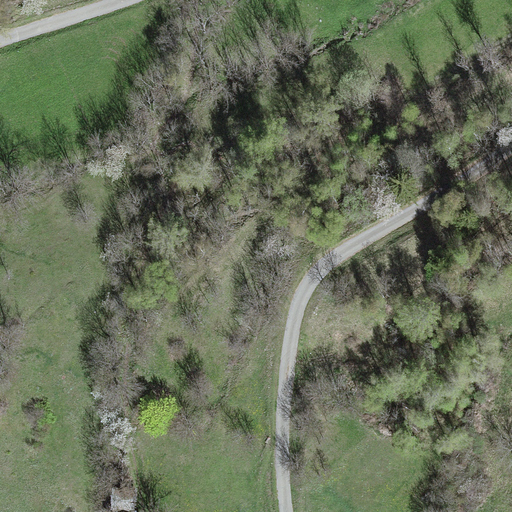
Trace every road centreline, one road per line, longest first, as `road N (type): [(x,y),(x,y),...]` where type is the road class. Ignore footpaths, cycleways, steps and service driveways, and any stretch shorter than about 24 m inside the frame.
road 1 (residential): [(285,511),(284,400),(304,288),(325,264),(511,153)]
road 2 (residential): [(118,0),(0,42)]
